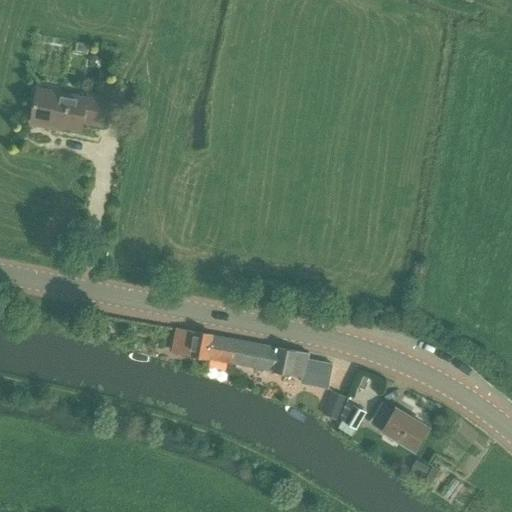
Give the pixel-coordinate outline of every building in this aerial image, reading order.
[(103,126),(108,96),(87,92),(86,97),(38,87),(31,124),(49,128),(49,124),(81,130),(83,122),(103,126)] [(238,365),(243,342),(178,330),(172,353),(208,361),(208,360),(238,365)] [(243,342),(238,365),(250,367),(272,372),(302,378),(301,384),(309,385),(327,389),(332,365),(318,362),(307,360),(308,354),(243,342)] [(327,414),(341,417),(346,393),(332,390),(327,414)] [(380,433),(414,453),(429,428),(396,409),(394,412),(382,405),(370,424),(382,431),(380,433)] [(357,429),(366,414),(354,407),(345,422),(357,429)]
